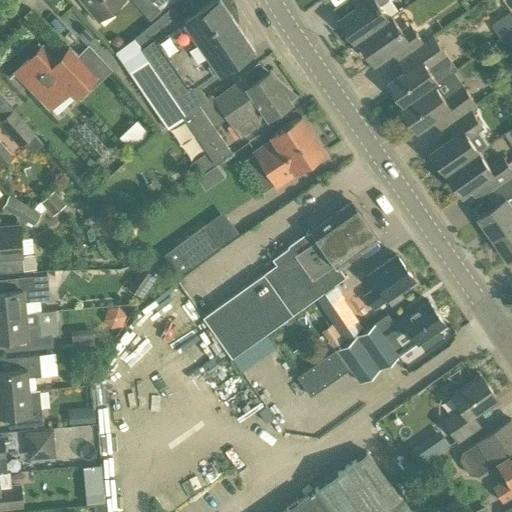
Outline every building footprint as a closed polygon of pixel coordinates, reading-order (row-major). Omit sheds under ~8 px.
[(80,0),(97,21),(123,0),(80,0)] [(132,0),(148,19),(160,9),(157,6),(151,0),(132,0)] [(183,115),(209,97),(208,96),(203,99),(196,88),(254,49),(220,0),(211,0),(182,21),(179,17),(136,46),(183,115)] [(151,0),(157,6),(160,9),(162,11),(176,0),(151,0)] [(353,0),(357,6),(340,18),(357,41),(360,39),(390,18),(397,12),(389,0),(353,0)] [(399,60),(424,42),(411,24),(403,30),(394,16),(390,19),(390,18),(360,39),(376,62),(392,50),(399,60)] [(500,38),(511,29),(511,21),(496,32),(500,38)] [(511,29),(500,38),(505,45),(511,40),(511,29)] [(424,42),(399,60),(406,70),(389,81),(405,104),(402,106),(402,107),(435,84),(438,81),(429,68),(448,55),(435,37),(425,44),(424,42)] [(56,62),(41,47),(15,70),(51,108),(69,92),(73,96),(94,77),(69,50),(56,62)] [(511,60),(503,67),(511,78),(511,60)] [(180,117),(212,164),(229,152),(211,125),(224,116),(238,137),(290,101),(269,70),(245,86),(240,79),(210,99),(209,97),(183,115),(180,117)] [(448,124),(470,108),(468,105),(474,101),(462,83),(444,96),(435,84),(402,107),(418,129),(434,118),(441,129),(448,124)] [(0,125),(19,146),(34,132),(13,108),(0,119),(0,125)] [(447,172),(478,150),(467,133),(481,123),(470,108),(448,124),(456,135),(433,150),(447,172)] [(270,135),(272,138),(253,151),(276,185),(308,164),(307,161),(323,150),(300,115),(270,135)] [(0,167),(12,156),(0,142),(0,167)] [(479,199),(511,176),(511,175),(511,174),(511,168),(502,154),(488,164),(478,150),(447,172),(463,194),(471,188),(479,199)] [(219,163),(199,176),(207,188),(227,175),(219,163)] [(493,238),(511,224),(511,176),(479,199),(487,194),(495,205),(479,217),(493,238)] [(52,215),(65,204),(53,190),(40,201),(52,215)] [(33,225),(40,212),(8,194),(1,207),(33,225)] [(337,266),(376,238),(350,202),(302,236),(271,258),(275,264),(202,316),(231,356),(333,284),(344,276),(337,266)] [(178,275),(220,245),(205,223),(163,254),(178,275)] [(511,224),(493,238),(508,259),(511,256),(511,224)] [(0,256),(20,255),(18,225),(0,226),(0,256)] [(377,286),(363,295),(372,308),(386,298),(390,305),(403,296),(398,290),(413,279),(395,253),(368,273),(377,286)] [(142,266),(127,287),(140,297),(155,276),(142,266)] [(0,314),(24,312),(23,301),(49,299),(46,274),(17,277),(18,289),(0,290),(0,314)] [(362,325),(334,286),(315,299),(342,339),(362,325)] [(349,367),(348,367),(358,382),(443,324),(427,300),(399,319),(394,322),(387,312),(336,348),(349,367)] [(126,325),(125,309),(107,310),(108,326),(126,325)] [(24,312),(0,314),(0,338),(25,336),(26,348),(52,346),(51,333),(40,334),(37,311),(24,313),(24,312)] [(349,367),(336,348),(335,349),(334,348),(295,375),(309,394),(348,367),(349,367)] [(197,412),(218,400),(188,350),(167,363),(197,412)] [(0,392),(34,389),(33,376),(40,375),(38,354),(14,356),(15,368),(0,369),(0,392)] [(457,442),(481,426),(472,413),(495,397),(479,374),(450,394),(458,406),(440,418),(457,442)] [(34,389),(0,392),(0,415),(25,413),(26,425),(42,423),(38,389),(34,390),(34,389)] [(71,408),(72,423),(97,421),(96,406),(71,408)] [(511,421),(510,419),(476,440),(477,441),(461,452),(459,459),(468,473),(476,475),(496,463),(506,478),(492,487),(501,501),(511,493),(511,421)] [(25,441),(44,439),(46,457),(55,456),(52,429),(42,430),(24,432),(25,441)] [(420,465),(450,445),(439,429),(409,449),(420,465)] [(390,511),(386,505),(398,497),(368,452),(314,489),(315,490),(282,511),(390,511)] [(0,509),(22,508),(20,486),(10,487),(8,471),(6,471),(0,471),(0,509)] [(103,488),(82,489),(84,505),(104,503),(103,488)]
